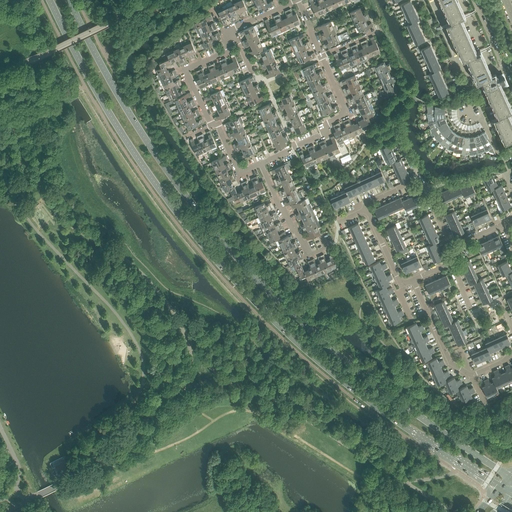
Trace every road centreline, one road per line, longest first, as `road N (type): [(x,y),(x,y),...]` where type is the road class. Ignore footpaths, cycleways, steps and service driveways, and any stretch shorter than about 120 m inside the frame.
road 1 (secondary): [(50,0),(128,143),(244,290),(341,380),(502,487)]
road 2 (secondary): [(511,476),(374,384),(257,278),(165,166),(68,0)]
road 3 (residential): [(260,163),(238,170),(188,74),(234,47),(230,36),(247,22),(297,0)]
road 4 (residential): [(260,163),(319,136),(345,111),(298,0)]
road 5 (residential): [(457,250),(417,178),(366,209)]
